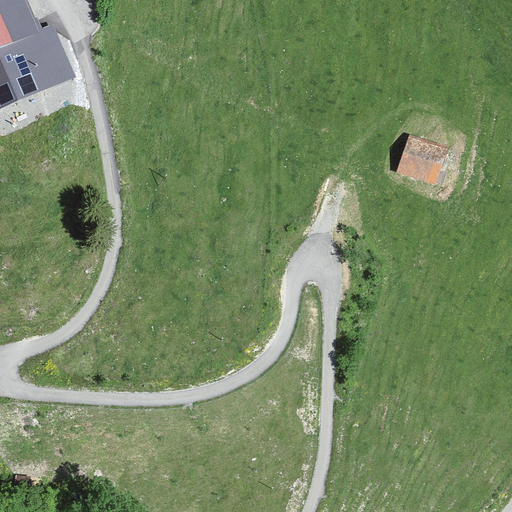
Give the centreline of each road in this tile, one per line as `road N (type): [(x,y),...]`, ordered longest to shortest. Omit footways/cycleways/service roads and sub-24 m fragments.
road 1 (track): [(308,511),(326,431),(330,287),(322,264),(298,270),(276,348),(220,387),(169,399),(88,399),(29,393),(0,376)]
road 2 (track): [(0,368),(11,353),(49,341),(81,318),(111,256),(111,173),(87,63),(59,0)]
